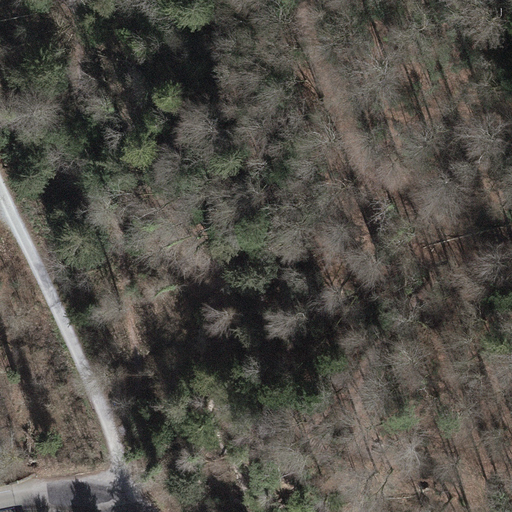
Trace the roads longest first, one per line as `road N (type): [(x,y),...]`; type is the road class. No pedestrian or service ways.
road 1 (track): [(0,190),(122,440),(119,499)]
road 2 (unclassified): [(0,502),(64,493),(119,499),(150,511)]
